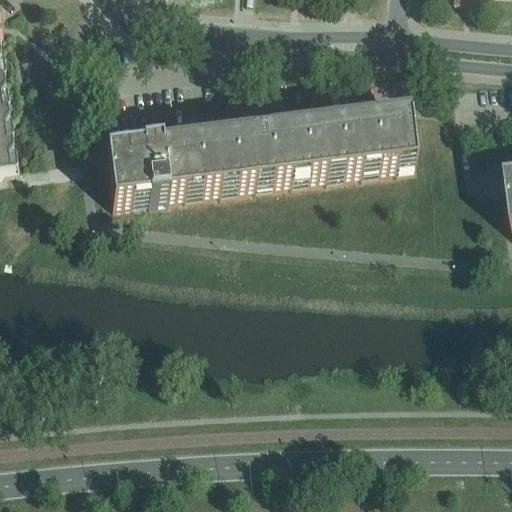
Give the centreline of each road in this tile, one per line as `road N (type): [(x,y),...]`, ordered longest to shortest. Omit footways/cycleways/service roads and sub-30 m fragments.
road 1 (primary): [(511,464),(314,464),(0,486)]
road 2 (residential): [(393,49),(147,31),(124,24),(105,0)]
